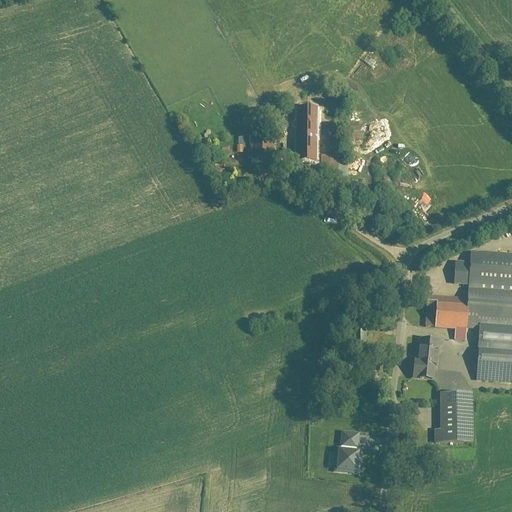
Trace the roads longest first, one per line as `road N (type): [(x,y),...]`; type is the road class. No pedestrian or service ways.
road 1 (unclassified): [(511,199),(398,249),(375,511)]
road 2 (unclassified): [(433,0),(511,96)]
